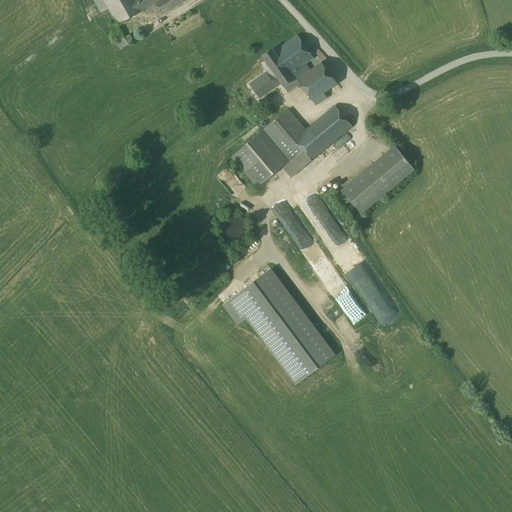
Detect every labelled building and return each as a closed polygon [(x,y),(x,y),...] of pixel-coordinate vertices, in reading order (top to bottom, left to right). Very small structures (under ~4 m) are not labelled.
[(109,8),(104,0),(94,0),(102,13),(109,8)] [(104,0),(109,8),(120,25),(144,10),(138,0),(104,0)] [(138,0),(144,10),(157,3),(157,2),(158,1),(157,0),(138,0)] [(160,0),(158,1),(157,2),(157,3),(163,14),(187,0),(160,0)] [(119,28),(110,34),(120,50),(129,44),(119,28)] [(313,58),(298,36),(275,52),(273,49),(263,56),(288,92),(300,83),(313,100),(324,93),(337,84),(321,63),(310,71),(305,64),(313,58)] [(266,72),(250,83),(260,98),(276,87),(266,72)] [(324,93),(313,100),(316,105),(327,98),(324,93)] [(306,130),(294,140),(304,151),(312,160),(353,127),(335,106),(306,130)] [(288,109),(232,157),(258,187),(282,167),(290,160),(291,162),(304,151),(294,140),(306,130),(288,109)] [(395,146),(342,190),(362,214),(414,170),(395,146)] [(291,178),(312,160),(304,151),(291,162),(290,160),(282,167),(291,178)] [(247,236),(248,230),(247,225),(244,220),(239,217),(234,216),(228,217),(224,220),(221,225),(220,231),(221,236),(224,241),(229,244),(234,245),(240,244),(244,240),(247,236)] [(271,268),(222,305),(238,326),(247,319),(296,385),(336,355),(271,268)] [(311,291),(327,314),(335,308),(329,299),(328,299),(319,286),(311,291)] [(390,325),(398,338),(407,333),(387,300),(372,309),(381,325),(390,321),(392,324),(390,325)]
